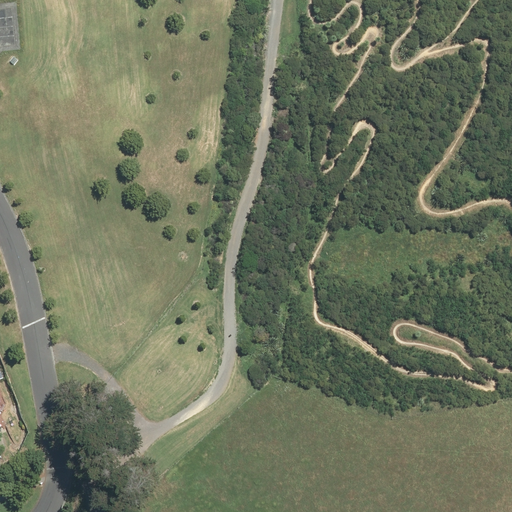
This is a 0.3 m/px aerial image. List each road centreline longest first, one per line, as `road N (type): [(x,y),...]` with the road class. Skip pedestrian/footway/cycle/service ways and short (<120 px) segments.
road 1 (track): [(140,427),(172,425),(217,393),(230,366),(230,271),(269,95),(278,0)]
road 2 (track): [(39,350),(69,352),(94,366),(140,427)]
